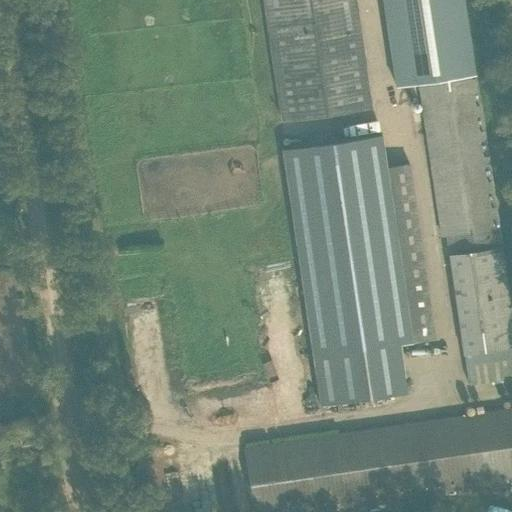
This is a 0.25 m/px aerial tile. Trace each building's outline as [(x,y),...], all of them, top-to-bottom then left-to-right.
[(262,0),(282,121),(371,108),(354,0),(262,0)] [(417,87),(415,69),(474,61),(464,0),(383,0),(397,90),(417,87)] [(417,87),(443,256),(449,255),(503,248),(474,61),(415,69),(417,87)] [(282,150),(313,359),(412,342),(386,166),(381,135),(282,150)] [(449,255),(467,384),(511,378),(511,314),(503,248),(449,255)] [(511,414),(249,453),(258,511),(326,511),(511,485),(511,414)]
